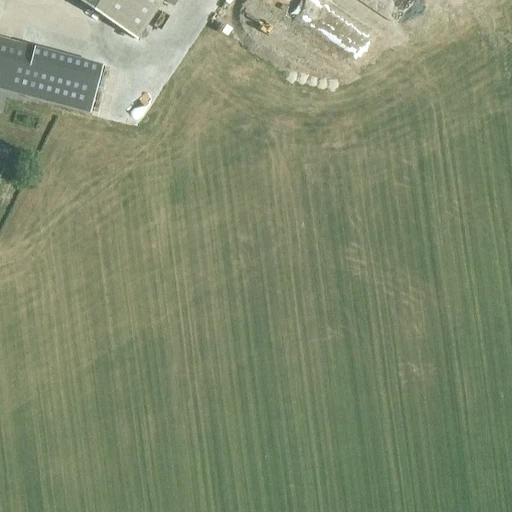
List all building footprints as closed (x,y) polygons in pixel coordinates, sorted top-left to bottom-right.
[(163,0),(77,0),(137,40),(163,0)] [(310,8),(314,0),(273,0),(271,4),(311,26),(305,37),(323,47),(341,15),(329,8),(324,16),(310,8)] [(345,16),(326,45),(354,63),(373,34),(345,16)] [(0,38),(0,89),(76,109),(90,113),(102,65),(89,62),(0,38)] [(9,174),(4,184),(20,191),(24,181),(9,174)]
